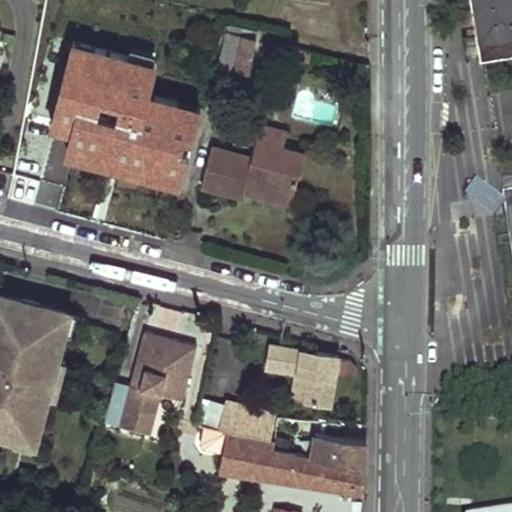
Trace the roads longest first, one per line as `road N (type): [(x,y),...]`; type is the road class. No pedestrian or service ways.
road 1 (residential): [(404,320),(282,304),(0,232)]
road 2 (secondary): [(404,320),(405,0)]
road 3 (secondary): [(397,511),(404,320)]
